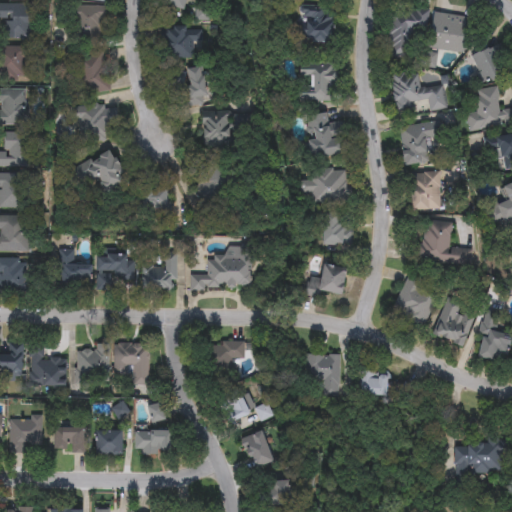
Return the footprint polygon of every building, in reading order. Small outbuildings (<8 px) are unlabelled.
[(189,0),(185,12),(161,4),(162,0),(189,0)] [(3,39),(3,20),(0,20),(0,4),(31,4),(31,39),(3,39)] [(324,8),(323,15),(336,17),(333,44),(297,40),(301,5),(324,8)] [(103,6),(103,38),(72,38),(72,6),(103,6)] [(420,10),(421,57),(389,57),(388,11),(420,10)] [(472,20),(465,55),(428,47),(435,12),(472,20)] [(195,43),(196,58),(166,59),(166,28),(203,27),(203,43),(195,43)] [(470,57),(501,44),(508,61),(504,63),(508,74),(482,85),(470,57)] [(25,82),(0,82),(0,47),(25,47),(25,82)] [(108,92),(75,93),(75,56),(107,55),(108,92)] [(302,84),(301,63),(337,63),(337,101),(302,101),(302,84)] [(187,105),(187,68),(209,68),(209,105),(187,105)] [(428,101),(407,103),(407,109),(393,110),(389,76),(418,73),(419,89),(443,86),(446,110),(429,112),(428,101)] [(475,92),(497,88),(501,112),(511,109),(511,123),(469,131),(466,115),(479,113),(475,92)] [(0,90),(26,90),(26,125),(0,125),(0,90)] [(118,126),(110,127),(110,142),(80,143),(79,107),(117,107),(118,126)] [(204,114),(244,113),(244,130),(236,130),(237,149),(204,150),(204,114)] [(307,116),(330,114),(331,127),(344,126),(346,155),(311,158),(307,116)] [(428,139),(429,164),(402,166),(400,125),(440,123),(441,138),(428,139)] [(3,133),(30,133),(30,167),(0,167),(0,152),(3,152),(3,133)] [(484,137),(511,134),(511,165),(500,166),(499,152),(485,153),(484,137)] [(108,196),(94,178),(85,185),(75,173),(108,149),(131,179),(108,196)] [(349,170),(349,202),(308,203),(307,171),(349,170)] [(439,172),(440,210),(410,211),(409,173),(439,172)] [(0,208),(0,175),(28,175),(28,208),(0,208)] [(198,198),(197,178),(222,177),(223,197),(198,198)] [(511,217),(506,220),(500,205),(511,200),(505,186),(511,183),(511,217)] [(137,187),(169,187),(169,212),(137,212),(137,187)] [(324,244),(324,212),(351,212),(351,244),(324,244)] [(28,251),(0,251),(0,216),(28,216),(28,251)] [(470,265),(420,263),(423,222),(452,223),(451,248),(471,249),(470,265)] [(255,289),(192,289),(192,275),(208,275),(208,257),(240,257),(240,246),(255,246),(255,289)] [(92,288),(57,287),(58,250),(75,250),(75,263),(93,263),(92,288)] [(129,254),(129,274),(99,274),(99,254),(129,254)] [(177,255),(176,290),(141,289),(142,265),(158,265),(158,254),(177,255)] [(26,293),(0,292),(0,259),(27,259),(26,293)] [(344,295),(322,292),(321,298),(307,296),(310,277),(323,279),(325,264),(348,268),(344,295)] [(391,313),(410,274),(440,289),(422,328),(391,313)] [(473,315),(465,345),(435,336),(446,296),(464,301),(462,312),(473,315)] [(511,348),(506,348),(505,362),(480,358),(486,310),(503,313),(500,332),(511,333),(511,348)] [(67,386),(29,386),(29,341),(45,342),(45,359),(68,359),(67,386)] [(247,343),(247,360),(231,360),(231,371),(213,371),(213,343),(247,343)] [(110,344),(110,383),(75,383),(75,356),(94,356),(94,344),(110,344)] [(23,345),(23,377),(0,377),(0,353),(8,353),(8,345),(23,345)] [(150,385),(135,385),(135,366),(124,366),(124,376),(115,375),(115,345),(150,346),(150,385)] [(339,398),(324,397),(325,381),(305,380),(307,355),(341,356),(339,398)] [(388,397),(360,397),(361,372),(389,372),(388,397)] [(253,415),(229,426),(218,401),(242,390),(253,415)] [(168,420),(153,424),(149,408),(163,404),(168,420)] [(256,410),(269,404),(275,417),(262,422),(256,410)] [(25,453),(9,453),(9,418),(42,418),(42,445),(25,445),(25,453)] [(55,453),(55,426),(87,426),(87,453),(55,453)] [(173,430),(173,453),(135,453),(135,430),(173,430)] [(98,455),(98,432),(124,432),(124,455),(98,455)] [(277,462),(256,469),(245,439),(265,432),(277,462)] [(453,449),(500,439),(506,468),(481,473),(479,464),(458,469),(453,449)] [(293,482),(294,506),(267,507),(266,482),(293,482)]
